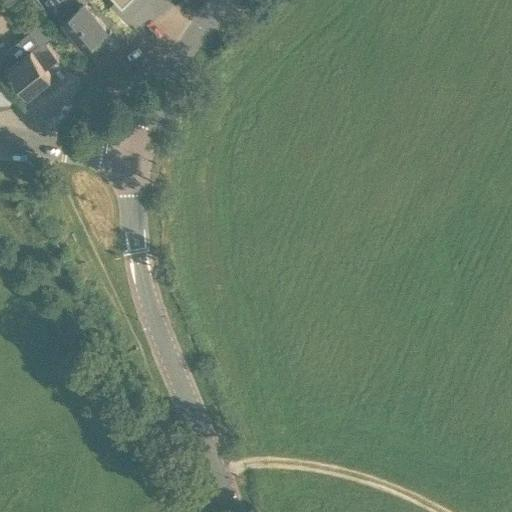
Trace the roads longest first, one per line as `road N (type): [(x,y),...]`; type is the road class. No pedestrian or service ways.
road 1 (tertiary): [(230,511),(144,285),(135,159)]
road 2 (track): [(439,511),(379,484),(308,465),(278,461),(218,474)]
road 3 (tertiary): [(135,159),(165,85),(225,0)]
road 4 (tertiary): [(135,159),(0,140)]
